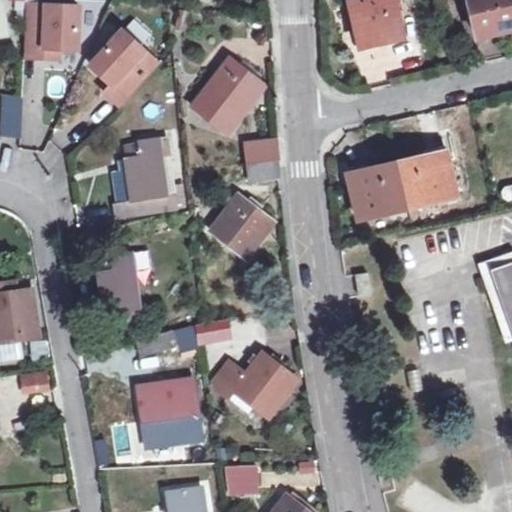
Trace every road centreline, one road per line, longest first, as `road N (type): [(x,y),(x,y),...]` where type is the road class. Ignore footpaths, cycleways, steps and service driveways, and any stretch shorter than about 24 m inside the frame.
road 1 (residential): [(301,125),(306,219),(352,511)]
road 2 (residential): [(0,194),(21,198),(52,233),(100,511)]
road 3 (unknown): [(486,511),(490,438),(464,253),(470,243),(511,229)]
road 4 (residential): [(301,125),(511,74)]
